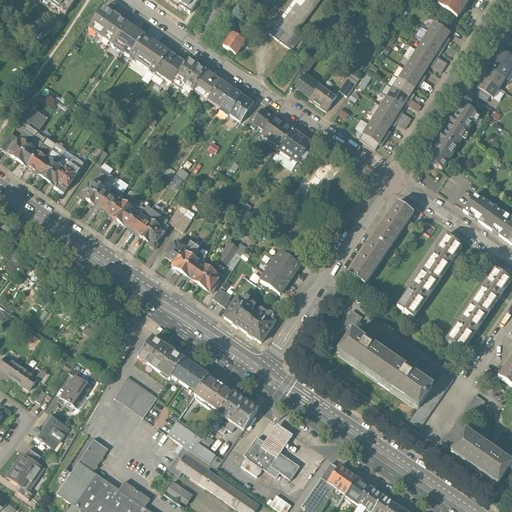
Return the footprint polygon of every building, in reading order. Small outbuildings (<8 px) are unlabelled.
[(76,0),(41,0),(65,16),(76,0)] [(172,0),(187,10),(193,0),(172,0)] [(233,0),(214,0),(226,9),(233,0)] [(322,1),(320,0),(297,0),(270,36),(296,57),(305,44),(295,36),(322,1)] [(457,20),(467,4),(461,0),(442,0),(437,8),(457,20)] [(125,26),(102,10),(88,30),(111,46),(125,26)] [(228,31),(232,33),(235,36),(243,24),(236,19),(228,31)] [(448,35),(431,25),(425,34),(442,45),(445,39),(448,35)] [(111,46),(130,59),(144,39),(125,26),(111,46)] [(235,36),(232,33),(224,45),(236,54),(245,42),(235,36)] [(442,45),(425,34),(419,43),(436,54),(439,48),(442,45)] [(497,49),(502,52),(511,58),(511,50),(510,50),(511,46),(511,37),(507,34),(497,49)] [(168,56),(144,39),(130,59),(155,76),(168,56)] [(449,42),(445,39),(442,45),(439,48),(443,51),(449,42)] [(436,54),(419,43),(416,49),(419,51),(417,54),(430,63),(434,57),(436,54)] [(511,58),(502,52),(496,61),(511,71),(511,58)] [(430,63),(417,54),(411,63),(424,72),(425,70),(430,63)] [(184,66),(168,56),(155,76),(170,86),(174,80),(184,66)] [(445,65),(434,57),(430,63),(425,70),(428,72),(431,68),(439,74),(445,65)] [(174,80),(183,87),(197,67),(188,60),(184,66),(174,80)] [(511,71),(496,61),(490,70),(507,82),(511,74),(511,71)] [(424,72),(411,63),(405,73),(418,81),(421,76),(424,72)] [(205,73),(197,67),(183,87),(192,92),(195,87),(205,73)] [(371,80),(377,71),(371,67),(365,75),(371,80)] [(490,70),(484,80),(502,91),(507,82),(490,70)] [(220,83),(205,73),(195,87),(209,97),(220,83)] [(418,81),(405,73),(399,82),(412,90),(416,85),(418,81)] [(296,88),(312,98),(321,86),(305,75),(296,88)] [(426,79),(421,76),(418,81),(416,85),(420,88),(426,79)] [(357,88),(361,92),(371,81),(366,77),(357,88)] [(496,100),(502,91),(484,80),(478,89),(492,98),(496,100)] [(412,90),(399,82),(393,91),(406,99),(410,94),(412,90)] [(233,92),(220,83),(209,97),(206,102),(219,111),(220,110),(233,92)] [(348,84),(341,94),(347,98),(354,88),(348,84)] [(310,101),(326,113),(337,97),(321,86),(312,98),(310,101)] [(488,104),(492,98),(478,89),(475,95),(488,104)] [(406,99),(393,91),(387,100),(401,108),(404,104),(406,99)] [(220,110),(229,116),(242,98),(233,92),(220,110)] [(353,92),(347,99),(353,105),(359,98),(353,92)] [(65,94),(57,105),(67,112),(75,100),(65,94)] [(404,104),(417,112),(419,108),(410,101),(413,96),(410,94),(406,99),(404,104)] [(253,106),(242,98),(229,116),(240,124),(253,106)] [(401,108),(387,100),(381,109),(398,119),(400,115),(398,113),(401,108)] [(464,105),(447,133),(462,143),(480,115),(464,105)] [(23,124),(28,127),(37,133),(47,119),(33,109),(23,124)] [(398,119),(381,109),(376,118),(392,128),(395,123),(398,119)] [(263,136),(276,118),(264,110),(252,128),(263,136)] [(160,117),(153,112),(145,123),(152,128),(160,117)] [(497,122),(500,117),(495,113),(492,118),(497,122)] [(410,121),(400,115),(398,119),(395,123),(404,129),(410,121)] [(281,148),(293,130),(276,118),(263,136),(281,148)] [(392,128),(376,118),(370,127),(386,138),(389,133),(392,128)] [(355,131),(364,136),(370,127),(361,122),(355,131)] [(34,138),(37,133),(28,127),(25,132),(34,138)] [(386,138),(370,127),(364,136),(380,147),(383,142),(386,138)] [(293,130),(281,148),(280,149),(299,163),(305,154),(313,143),(293,130)] [(34,138),(43,145),(47,140),(37,133),(34,138)] [(391,134),(389,133),(386,138),(383,142),(385,143),(391,134)] [(445,170),(462,143),(447,133),(429,160),(445,170)] [(1,151),(7,155),(17,141),(18,140),(12,136),(1,151)] [(43,145),(52,151),(55,146),(47,140),(43,145)] [(7,155),(16,162),(26,147),(17,141),(7,155)] [(57,144),(55,146),(52,151),(61,157),(65,151),(66,151),(57,144)] [(210,144),(207,152),(215,154),(217,146),(210,144)] [(36,154),(26,147),(16,162),(26,168),(36,154)] [(74,158),(65,151),(61,157),(71,163),(74,158)] [(164,158),(153,151),(150,156),(160,163),(164,158)] [(26,168),(35,175),(45,160),(36,154),(26,168)] [(310,157),(305,154),(299,163),(297,167),(301,170),(310,157)] [(55,167),(45,160),(35,175),(45,181),(55,167)] [(64,173),(55,167),(45,181),(55,188),(57,183),(64,173)] [(64,173),(57,183),(61,186),(62,185),(67,188),(74,179),(72,178),(75,174),(67,169),(64,173)] [(89,204),(100,189),(92,184),(91,186),(89,185),(83,194),(81,193),(77,198),(84,203),(85,201),(89,204)] [(100,189),(89,204),(93,207),(94,206),(99,210),(109,196),(100,189)] [(127,197),(132,200),(136,195),(131,191),(127,197)] [(108,216),(118,202),(109,196),(99,210),(108,216)] [(463,212),(495,235),(506,220),(474,197),(463,212)] [(118,202),(108,216),(117,222),(127,208),(118,202)] [(398,205),(374,241),(390,252),(414,216),(398,205)] [(156,206),(152,210),(161,217),(165,212),(156,206)] [(177,212),(183,217),(188,211),(181,206),(177,212)] [(142,214),(147,218),(152,210),(147,207),(142,214)] [(117,222),(127,229),(136,214),(127,208),(117,222)] [(156,224),(161,217),(152,210),(147,218),(156,224)] [(195,216),(188,211),(183,217),(191,222),(195,216)] [(165,212),(161,217),(168,221),(172,216),(165,212)] [(177,212),(169,224),(175,228),(183,217),(177,212)] [(145,221),(136,214),(127,229),(135,235),(145,221)] [(163,229),(168,221),(161,217),(156,224),(163,229)] [(183,217),(175,228),(183,234),(191,222),(183,217)] [(511,223),(506,220),(495,235),(511,246),(511,223)] [(154,227),(145,221),(135,235),(145,241),(154,227)] [(162,232),(154,227),(145,241),(149,244),(148,247),(154,251),(158,246),(156,245),(162,236),(160,234),(162,232)] [(446,238),(422,273),(437,284),(462,248),(446,238)] [(365,288),(390,252),(374,241),(349,277),(365,288)] [(190,256),(196,247),(188,242),(182,251),(190,256)] [(165,259),(174,265),(182,254),(180,253),(183,249),(175,244),(165,259)] [(219,261),(226,266),(234,254),(238,249),(230,244),(219,261)] [(238,249),(234,254),(241,259),(245,254),(247,249),(241,245),(238,249)] [(172,269),(181,275),(191,260),(182,254),(174,265),(172,269)] [(226,266),(233,271),(241,259),(234,254),(226,266)] [(250,257),(245,254),(241,259),(246,262),(250,257)] [(280,254),(275,261),(294,275),(300,267),(280,254)] [(19,264),(11,258),(7,264),(15,270),(19,264)] [(200,266),(191,260),(181,275),(190,281),(200,266)] [(275,261),(270,269),(289,282),(294,275),(275,261)] [(190,281),(200,287),(210,272),(200,266),(190,281)] [(270,269),(265,276),(284,289),(289,282),(270,269)] [(495,271),(471,307),(486,317),(511,282),(495,271)] [(219,278),(210,272),(200,287),(209,293),(219,278)] [(413,319),(437,284),(422,273),(397,308),(413,319)] [(32,280),(27,276),(25,278),(23,277),(19,282),(26,287),(32,280)] [(279,297),(284,289),(265,276),(260,283),(268,289),(278,296),(279,297)] [(222,288),(227,291),(230,286),(225,283),(222,288)] [(274,301),(278,296),(268,289),(265,294),(274,301)] [(213,301),(228,312),(235,302),(220,291),(213,301)] [(228,312),(224,319),(261,345),(275,324),(238,299),(235,302),(228,312)] [(462,353),(486,317),(471,307),(446,342),(462,353)] [(338,353),(351,335),(361,319),(351,312),(328,346),(338,353)] [(96,331),(86,324),(81,332),(85,334),(82,338),(87,342),(90,338),(96,331)] [(337,355),(377,383),(391,363),(351,335),(338,353),(337,355)] [(152,339),(138,359),(170,381),(171,378),(183,361),(152,339)] [(6,356),(0,364),(0,372),(13,381),(23,367),(6,356)] [(511,388),(511,358),(498,379),(511,388)] [(196,395),(208,378),(183,361),(171,378),(196,395)] [(431,391),(391,363),(377,383),(417,411),(431,391)] [(29,392),(38,378),(23,367),(13,381),(29,392)] [(75,374),(59,398),(76,410),(92,386),(75,374)] [(442,375),(431,391),(417,411),(409,423),(419,430),(452,382),(442,375)] [(219,415),(232,395),(208,378),(196,395),(194,397),(219,415)] [(156,400),(126,379),(115,400),(143,419),(156,400)] [(47,393),(41,390),(35,400),(40,403),(47,393)] [(218,416),(243,433),(257,412),(232,395),(219,415),(218,416)] [(452,452),(465,433),(485,404),(476,398),(443,445),(452,452)] [(49,416),(34,438),(50,448),(56,452),(70,430),(49,416)] [(200,442),(175,425),(167,437),(192,454),(200,442)] [(269,437),(260,450),(276,460),(285,448),(292,437),(276,426),(269,437)] [(452,452),(450,454),(497,487),(511,465),(465,433),(452,452)] [(50,448),(34,438),(30,444),(33,446),(44,453),(45,454),(50,448)] [(290,483),(299,469),(256,440),(243,459),(246,460),(240,469),(256,479),(262,471),(276,480),(279,475),(290,483)] [(93,442),(56,496),(72,507),(69,511),(146,511),(143,510),(150,501),(124,484),(118,493),(92,475),(107,451),(93,442)] [(37,463),(44,453),(33,446),(26,456),(37,463)] [(46,470),(37,463),(26,456),(21,453),(5,477),(29,494),(46,470)] [(213,477),(184,456),(175,469),(204,489),(213,477)] [(321,511),(336,490),(327,484),(337,469),(331,465),(301,508),(306,511),(305,511),(321,511)] [(336,490),(345,496),(356,480),(339,467),(337,469),(327,484),(336,490)] [(204,489),(237,511),(255,511),(258,507),(213,477),(204,489)] [(345,496),(359,506),(370,490),(356,480),(345,496)] [(192,498),(172,484),(166,493),(186,507),(192,498)] [(365,511),(367,511),(372,511),(382,498),(370,490),(359,506),(365,511)] [(0,491),(0,511),(18,511),(20,510),(0,491)] [(287,511),(291,507),(276,498),(269,507),(275,511),(287,511)] [(390,511),(394,507),(382,498),(372,511),(390,511)]
